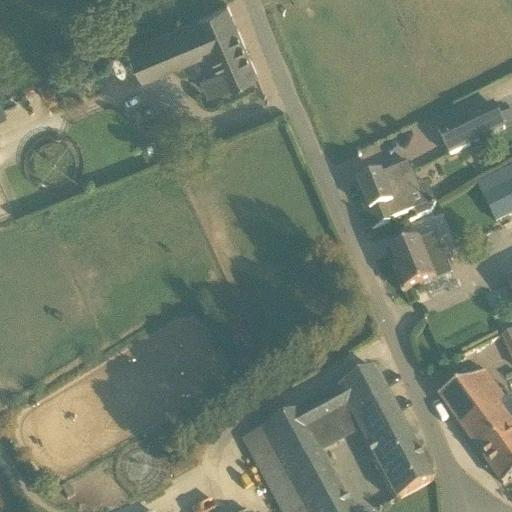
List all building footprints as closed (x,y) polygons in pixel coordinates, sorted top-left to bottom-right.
[(227,6),(131,46),(145,79),(201,55),(208,74),(200,78),(208,97),(257,76),(227,6)] [(76,80),(67,77),(61,92),(70,95),(76,80)] [(488,133),(479,114),(440,133),(450,154),(478,140),(477,138),(488,133)] [(420,193),(408,165),(392,171),(358,184),(365,201),(361,203),(373,230),(390,223),(389,221),(411,213),(405,199),(420,193)] [(497,223),(511,215),(511,167),(478,184),(497,223)] [(450,274),(435,238),(422,243),(421,241),(387,255),(403,295),(450,274)] [(511,358),(511,331),(502,336),(511,358)] [(433,482),(374,370),(242,442),(279,511),(352,511),(323,454),(304,433),(346,409),(359,433),(395,503),(433,482)] [(511,479),(511,432),(495,409),(474,379),(473,378),(439,396),(503,486),(511,479)]
